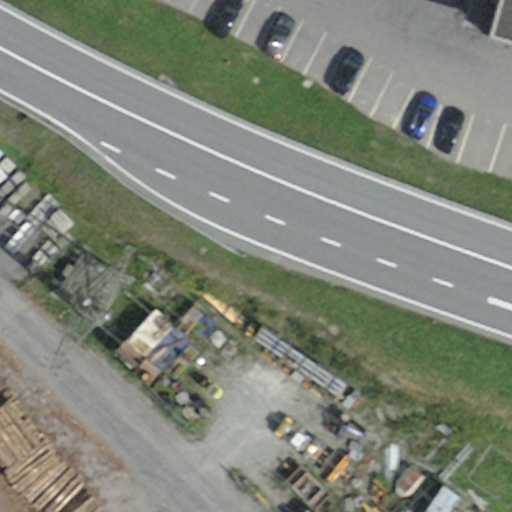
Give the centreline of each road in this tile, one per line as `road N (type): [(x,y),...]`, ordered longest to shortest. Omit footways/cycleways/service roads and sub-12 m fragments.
road 1 (primary): [(309,194),(74,89),(0,46)]
road 2 (unclassified): [(309,194),(476,308),(511,321)]
road 3 (primary): [(511,270),(309,194)]
